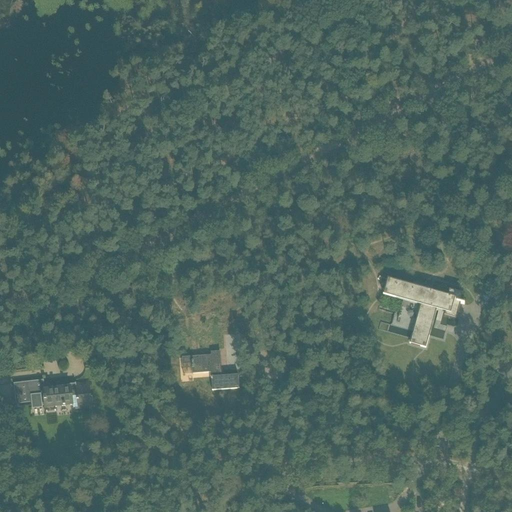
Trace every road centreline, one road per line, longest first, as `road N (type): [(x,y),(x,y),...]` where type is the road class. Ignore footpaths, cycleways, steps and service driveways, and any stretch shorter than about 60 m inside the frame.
road 1 (track): [(511,48),(69,285),(0,302)]
road 2 (unclassified): [(511,477),(400,458),(341,462),(186,511)]
road 3 (track): [(357,0),(350,116),(357,140)]
